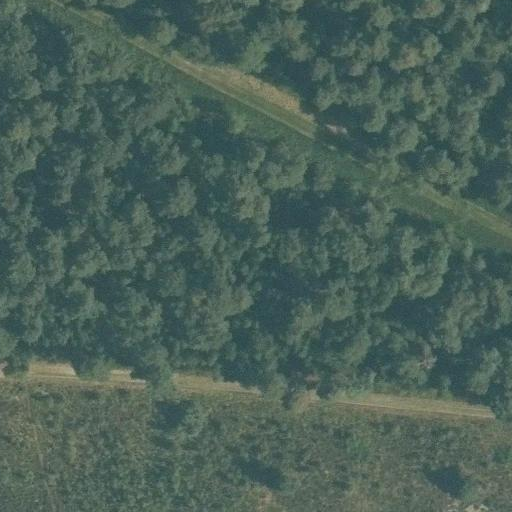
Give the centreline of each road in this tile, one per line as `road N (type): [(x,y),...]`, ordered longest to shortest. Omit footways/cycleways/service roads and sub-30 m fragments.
road 1 (track): [(511,417),(54,369),(0,372)]
road 2 (track): [(82,0),(511,225)]
